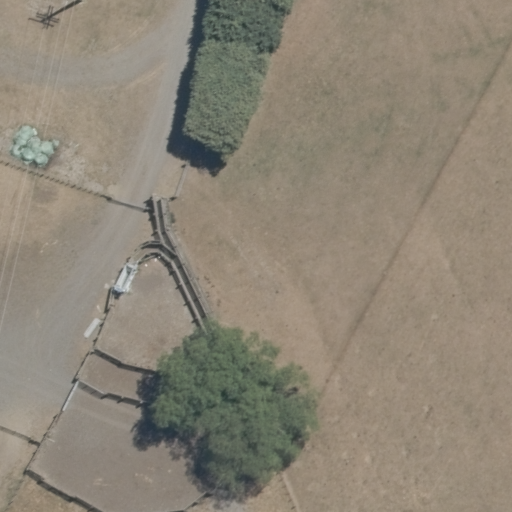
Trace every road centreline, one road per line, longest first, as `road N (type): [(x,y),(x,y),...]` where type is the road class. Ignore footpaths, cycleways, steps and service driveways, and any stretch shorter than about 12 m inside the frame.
road 1 (track): [(0,370),(34,383),(155,113),(179,38)]
road 2 (track): [(179,38),(89,73),(0,45)]
